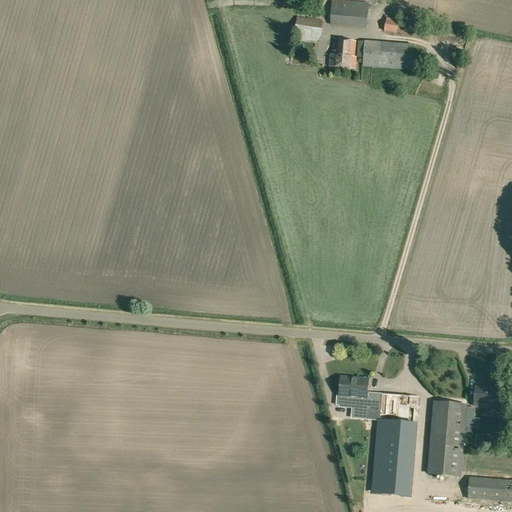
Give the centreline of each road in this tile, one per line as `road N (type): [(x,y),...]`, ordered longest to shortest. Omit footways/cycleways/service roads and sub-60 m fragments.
road 1 (unclassified): [(511,351),(0,307)]
road 2 (unknown): [(386,340),(452,103)]
